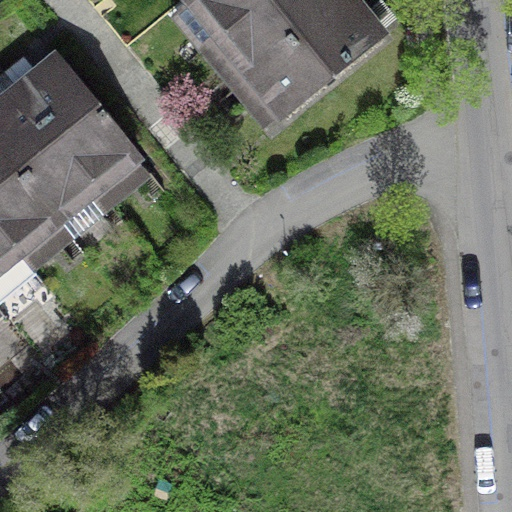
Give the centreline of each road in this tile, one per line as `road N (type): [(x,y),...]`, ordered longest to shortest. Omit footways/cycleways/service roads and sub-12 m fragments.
road 1 (residential): [(497,151),(417,159),(333,185),(262,227),(0,477)]
road 2 (residential): [(511,357),(497,151)]
road 3 (residential): [(497,151),(479,0)]
